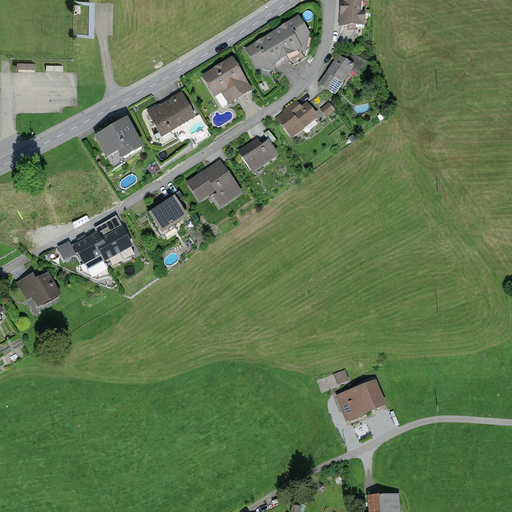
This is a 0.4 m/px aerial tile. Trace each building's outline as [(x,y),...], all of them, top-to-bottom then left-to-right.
[(365,0),(343,0),(342,29),(364,30),(365,0)] [(299,20),(272,37),(288,64),(306,53),(309,37),(299,20)] [(272,74),(288,64),(272,37),(246,53),(257,70),(272,74)] [(357,69),(341,58),(322,85),(339,96),(357,69)] [(235,61),(206,79),(217,99),(226,94),(233,105),(254,93),(235,61)] [(193,120),(181,98),(150,114),(162,136),(193,120)] [(297,105),(278,119),(294,140),(321,120),(310,105),(301,111),(297,105)] [(336,112),(330,106),(323,111),(328,118),(336,112)] [(145,150),(130,122),(99,139),(111,161),(125,153),(128,159),(145,150)] [(242,153),(257,175),(282,158),(271,141),(264,146),(260,140),(242,153)] [(221,162),(189,185),(203,204),(217,194),(226,206),(244,193),(221,162)] [(185,222),(175,204),(152,219),(163,236),(185,222)] [(132,246),(116,216),(94,228),(96,232),(73,245),(84,264),(101,254),(105,260),(132,246)] [(69,241),(58,247),(64,260),(76,253),(69,241)] [(34,274),(17,283),(26,301),(34,296),(38,305),(58,294),(48,276),(37,281),(34,274)] [(346,371),(334,376),(338,386),(350,382),(346,371)] [(378,385),(340,398),(348,422),(386,408),(378,385)] [(371,511),(397,511),(396,494),(370,496),(371,511)]
